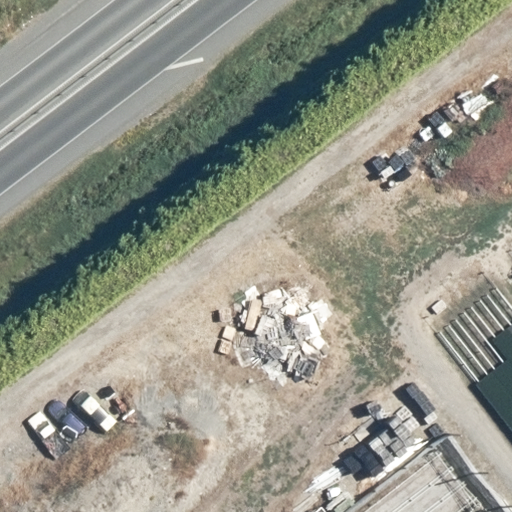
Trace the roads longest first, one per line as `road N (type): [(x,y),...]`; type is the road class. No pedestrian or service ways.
road 1 (trunk): [(233,0),(0,177)]
road 2 (trunk): [(0,106),(139,0)]
